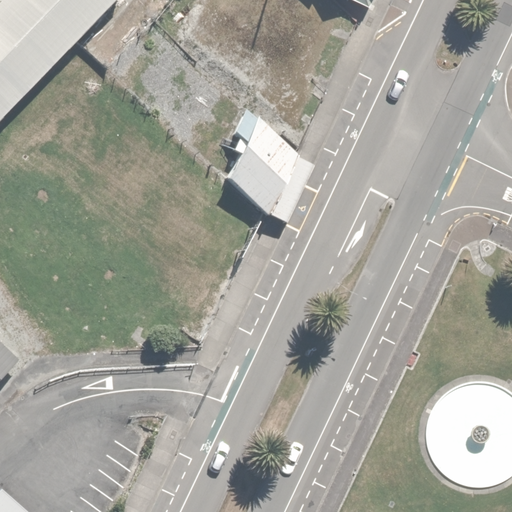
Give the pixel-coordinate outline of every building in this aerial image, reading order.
[(0,0),(0,109),(100,0),(0,0)] [(295,150),(243,103),(233,127),(244,137),(225,176),(264,210),(295,150)] [(287,218),(314,157),(295,150),(264,210),(287,218)] [(0,297),(0,367),(31,347),(0,297)] [(428,414),(427,418),(427,424),(426,428),(427,433),(427,438),(428,442),(430,447),(432,451),(434,456),(436,460),(439,463),(443,467),(446,470),(450,473),(454,476),(458,478),(463,480),(467,481),(472,482),(477,483),(481,483),(486,483),(491,482),(496,481),(500,480),(505,478),(509,476),(511,473),(511,382),(509,380),(505,378),(500,376),(496,375),(491,374),(486,373),(482,373),(477,373),(472,374),(467,375),(463,376),(458,378),(454,380),(450,383),(446,386),(443,389),(439,393),(436,396),(434,400),(432,405),(430,409),(428,414)] [(26,511),(1,488),(0,489),(0,511),(26,511)]
